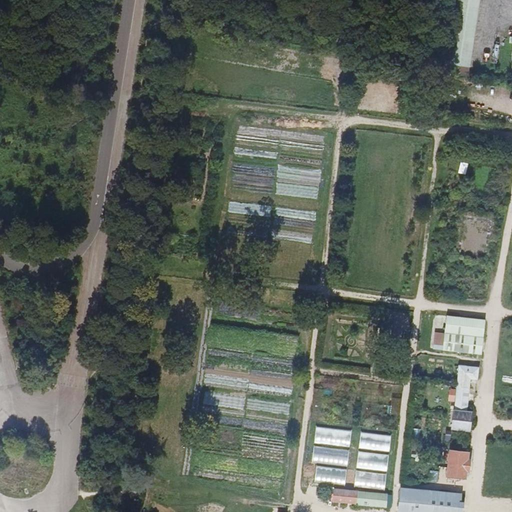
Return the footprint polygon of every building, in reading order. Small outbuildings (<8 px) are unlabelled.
[(455,0),(445,73),(467,75),(478,0),(455,0)] [(447,318),(443,353),(480,357),(485,323),(447,318)] [(372,372),(390,373),(391,359),(382,359),(378,358),(374,358),(373,370),(372,372)] [(452,428),(467,430),(469,414),(465,414),(469,379),(476,380),(477,368),(458,366),(457,381),(452,428)] [(310,405),(321,406),(322,388),(311,387),(310,405)] [(399,414),(399,397),(389,397),(389,414),(399,414)] [(437,479),(446,480),(446,476),(464,478),(465,471),(467,472),(469,462),(466,461),(467,454),(449,452),(447,469),(438,468),(437,479)] [(355,504),(385,507),(386,494),(333,489),(332,501),(355,503),(355,504)] [(397,511),(458,511),(460,497),(400,490),(397,511)]
